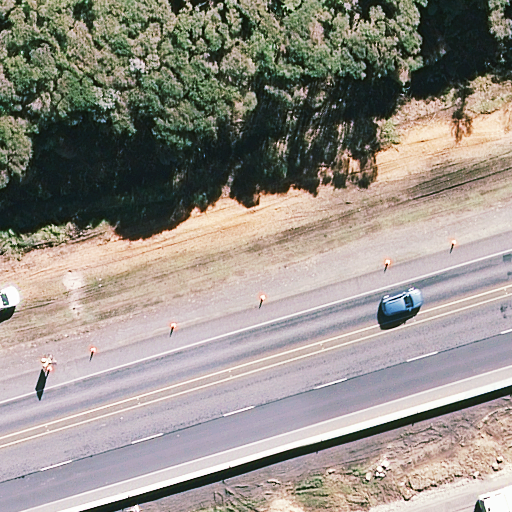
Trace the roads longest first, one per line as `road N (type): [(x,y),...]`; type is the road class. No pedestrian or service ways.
road 1 (track): [(511,165),(0,324)]
road 2 (trunk): [(0,382),(511,226)]
road 3 (trunk): [(0,491),(511,345)]
